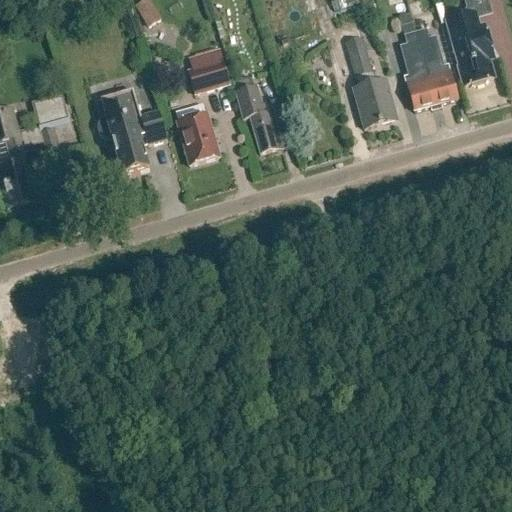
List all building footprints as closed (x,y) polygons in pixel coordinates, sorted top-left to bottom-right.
[(349,0),(332,6),(335,14),(359,7),(356,0),(349,0)] [(161,23),(149,2),(135,10),(148,31),(161,23)] [(438,13),(441,27),(447,25),(444,11),(438,13)] [(477,19),(448,27),(467,92),(474,90),(478,92),(486,90),(488,86),(496,84),(490,65),(496,63),(487,31),(481,33),(477,19)] [(426,34),(417,36),(438,111),(459,105),(449,69),(444,70),(437,41),(429,43),(426,34)] [(407,49),(400,51),(402,55),(406,70),(408,80),(407,80),(417,117),(438,111),(417,36),(415,37),(404,40),(407,49)] [(379,88),(376,77),(365,39),(361,40),(347,44),(348,46),(360,93),(355,94),(366,135),(399,126),(388,85),(379,88)] [(197,99),(231,89),(224,66),(191,76),(197,99)] [(256,92),(254,82),(235,87),(247,125),(252,123),(262,159),(285,153),(275,116),(268,118),(266,109),(263,110),(258,92),(256,92)] [(117,117),(104,121),(105,122),(100,125),(98,130),(98,136),(101,140),(105,143),(111,144),(122,182),(149,175),(143,153),(166,146),(158,116),(140,121),(133,95),(113,101),(117,117)] [(48,165),(62,161),(75,157),(73,152),(76,151),(62,98),(32,107),(38,130),(20,135),(13,111),(0,114),(0,148),(8,146),(14,168),(0,172),(0,179),(9,213),(39,205),(26,158),(45,153),(48,165)] [(222,162),(209,118),(179,127),(191,170),(222,162)]
